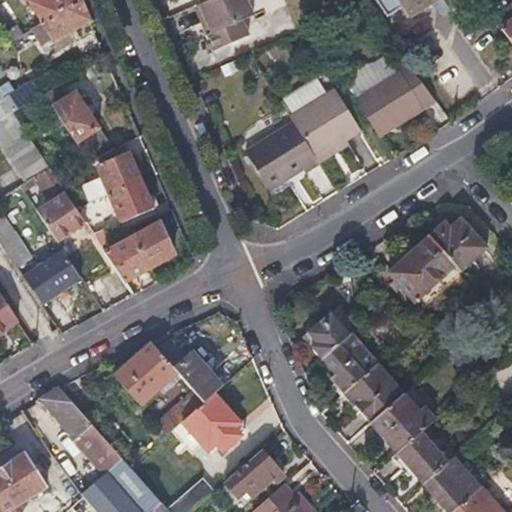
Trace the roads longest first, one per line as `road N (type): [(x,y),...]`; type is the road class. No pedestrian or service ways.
road 1 (residential): [(121,0),(242,273)]
road 2 (residential): [(242,273),(303,421),(380,511)]
road 3 (residential): [(242,273),(204,285),(0,402)]
road 4 (residential): [(447,160),(297,256),(242,273)]
